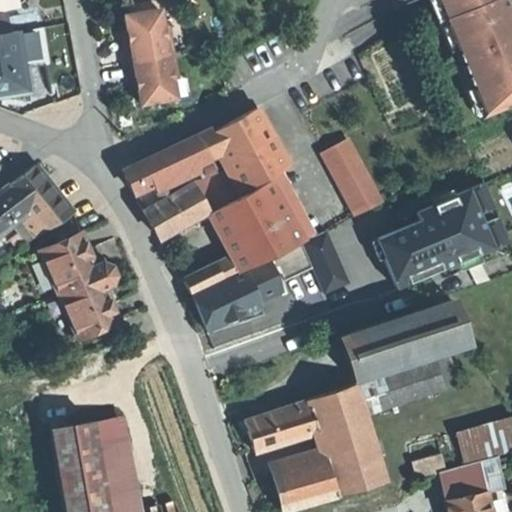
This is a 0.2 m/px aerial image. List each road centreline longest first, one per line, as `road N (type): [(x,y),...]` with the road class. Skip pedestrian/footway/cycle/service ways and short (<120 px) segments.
road 1 (residential): [(96,173),(166,308),(238,511)]
road 2 (residential): [(333,0),(302,71),(114,157),(96,173)]
road 3 (residential): [(76,0),(96,115),(78,152)]
